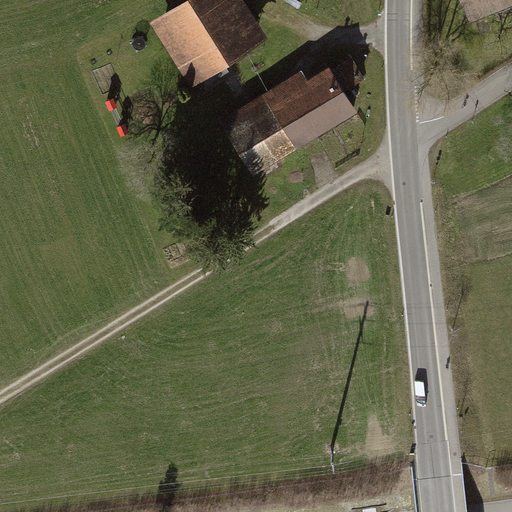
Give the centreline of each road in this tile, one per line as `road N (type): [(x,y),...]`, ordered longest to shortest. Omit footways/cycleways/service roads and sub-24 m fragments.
road 1 (track): [(0,404),(409,153)]
road 2 (unclassified): [(409,153),(440,467)]
road 3 (unclassified): [(407,0),(409,153)]
road 4 (residential): [(409,153),(511,85)]
